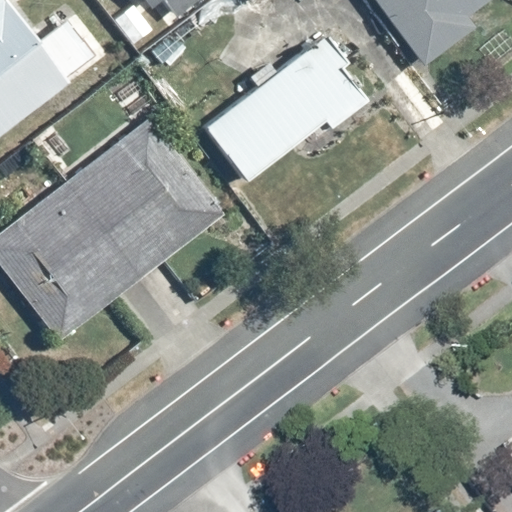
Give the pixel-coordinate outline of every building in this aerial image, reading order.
[(0,0),(0,131),(93,58),(60,18),(33,40),(0,0)] [(139,0),(147,10),(156,3),(172,21),(196,0),(139,0)] [(370,0),(418,64),(470,25),(463,16),(484,0),(370,0)] [(362,101),(314,38),(198,126),(241,182),(321,121),(326,128),(362,101)] [(219,214),(144,117),(0,229),(0,272),(54,342),(219,214)]
